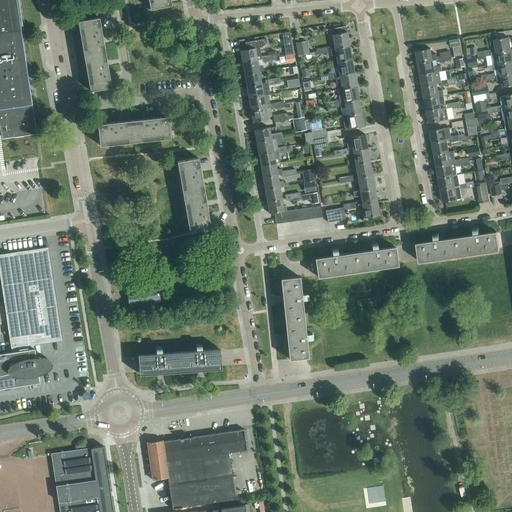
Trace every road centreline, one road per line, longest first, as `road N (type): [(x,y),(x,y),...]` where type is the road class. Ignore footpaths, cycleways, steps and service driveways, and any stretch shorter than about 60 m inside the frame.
road 1 (tertiary): [(256,393),(511,356)]
road 2 (residential): [(87,221),(48,0)]
road 3 (residential): [(232,243),(192,26)]
road 4 (residential): [(397,218),(357,7)]
road 5 (residential): [(427,213),(392,3)]
road 6 (unclassified): [(116,395),(87,221)]
road 7 (residential): [(232,243),(397,218)]
road 8 (residential): [(192,26),(357,7)]
road 9 (residential): [(256,393),(232,243)]
road 10 (tertiary): [(136,411),(256,393)]
